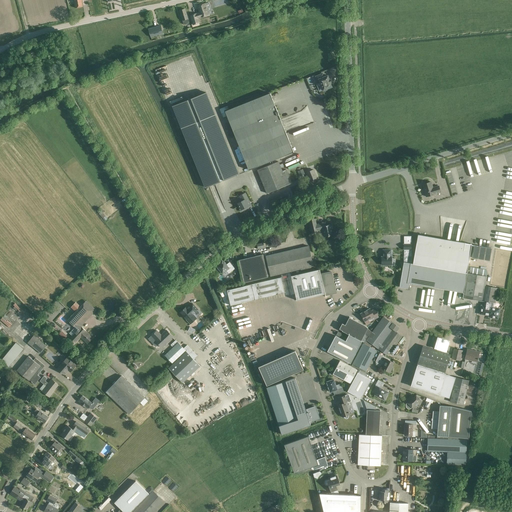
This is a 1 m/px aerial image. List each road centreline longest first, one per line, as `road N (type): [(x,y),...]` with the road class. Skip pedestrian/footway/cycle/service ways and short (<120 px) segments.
road 1 (unclassified): [(352,183),(249,229),(180,282),(79,384),(0,508)]
road 2 (residential): [(373,287),(333,318),(312,360),(348,468),(365,483)]
road 3 (unclassified): [(0,50),(49,29),(184,0)]
road 4 (residential): [(365,483),(390,473),(395,396),(420,320)]
road 5 (tertiary): [(352,183),(346,0)]
road 6 (unclassified): [(511,134),(352,183)]
